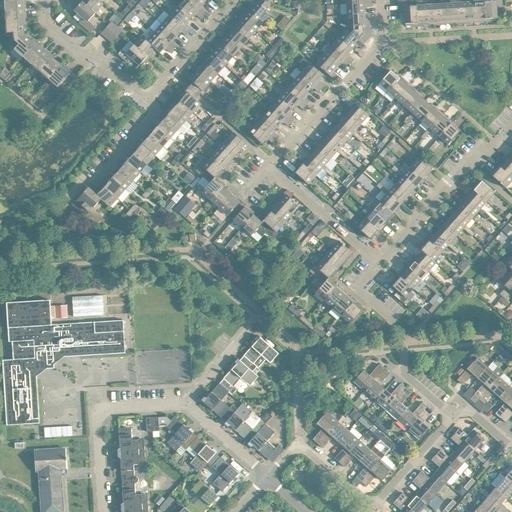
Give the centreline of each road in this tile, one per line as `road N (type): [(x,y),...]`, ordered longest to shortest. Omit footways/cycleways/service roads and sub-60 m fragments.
road 1 (residential): [(268,164),(382,39),(380,0)]
road 2 (residential): [(379,261),(467,159),(511,122)]
road 3 (residential): [(103,511),(98,417),(111,407),(187,401)]
road 4 (residential): [(379,261),(268,164)]
road 5 (residential): [(145,97),(50,24),(45,0)]
road 6 (residential): [(145,97),(230,0)]
road 7 (residential): [(372,507),(452,416)]
